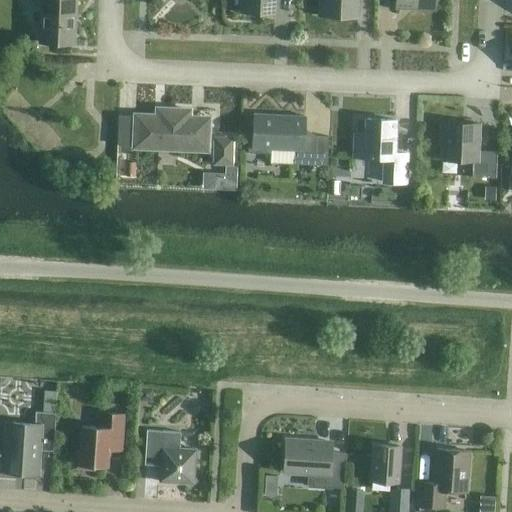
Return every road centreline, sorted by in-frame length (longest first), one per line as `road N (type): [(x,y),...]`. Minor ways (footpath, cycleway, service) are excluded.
road 1 (residential): [(511,302),(0,270)]
road 2 (residential): [(487,0),(482,71),(471,84),(443,88),(140,76),(106,48),(108,0)]
road 3 (residential): [(243,511),(249,417),(261,408),(511,419)]
